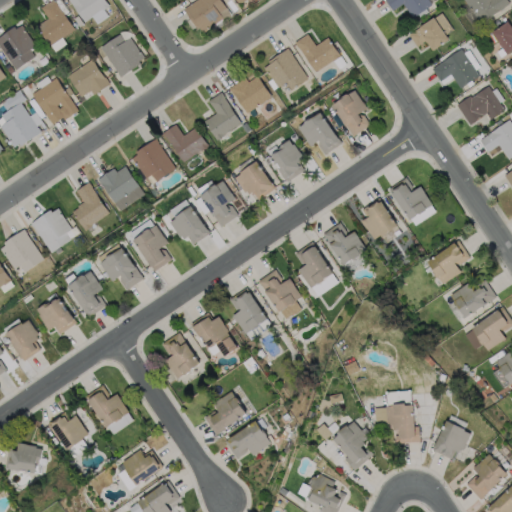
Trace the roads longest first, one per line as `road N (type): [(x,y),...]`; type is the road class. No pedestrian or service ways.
road 1 (residential): [(415,127),(0,420)]
road 2 (residential): [(0,199),(305,0)]
road 3 (tertiary): [(511,259),(330,0)]
road 4 (residential): [(121,341),(231,505)]
